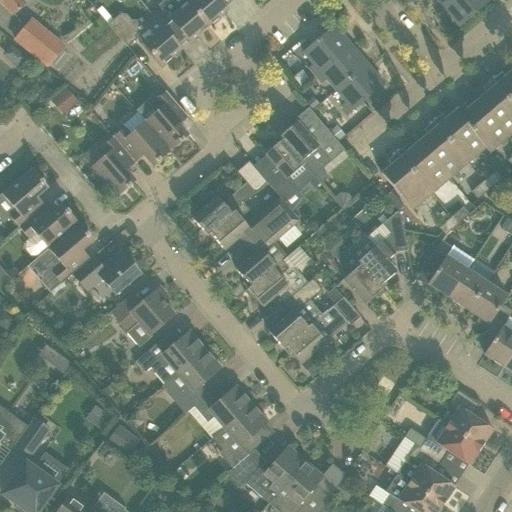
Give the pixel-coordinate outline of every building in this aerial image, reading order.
[(0,0),(0,2),(12,16),(26,4),(22,0),(0,0)] [(153,16),(154,17),(177,44),(185,37),(190,42),(209,26),(186,0),(164,0),(157,6),(160,10),(153,16)] [(186,0),(209,26),(228,10),(220,1),(220,0),(186,0)] [(452,0),(443,7),(460,27),(491,0),(452,0)] [(139,38),(119,15),(108,25),(127,47),(139,38)] [(141,41),(162,66),(181,50),(177,44),(154,17),(145,25),(151,32),(141,41)] [(315,76),(350,46),(333,26),(303,52),(313,64),(308,68),(315,76)] [(13,41),(47,69),(65,46),(48,32),(41,41),(24,27),(13,41)] [(5,51),(6,59),(17,68),(26,58),(10,44),(5,51)] [(350,46),(315,76),(321,84),(326,80),(336,92),(366,65),(350,46)] [(366,65),(336,92),(346,103),(341,107),(348,114),(383,85),(366,65)] [(511,104),(511,71),(505,77),(501,72),(491,80),(511,104)] [(486,93),(478,101),(508,136),(511,132),(511,104),(491,80),(482,88),(486,93)] [(66,89),(51,103),(63,116),(78,102),(66,89)] [(184,114),(166,92),(154,103),(151,99),(137,111),(145,122),(145,123),(170,152),(188,136),(175,121),(184,114)] [(312,97),(305,103),(311,111),(319,105),(312,97)] [(454,112),(485,148),(489,152),(508,136),(478,101),(468,108),(464,103),(454,112)] [(467,163),(485,148),(454,112),(446,119),(442,114),(432,122),(467,163)] [(310,171),(315,177),(320,183),(321,183),(327,178),(321,170),(331,161),(309,136),(297,122),(286,132),(283,129),(277,134),(280,138),(280,137),(309,172),(310,171)] [(427,135),(418,143),(449,178),(467,163),(432,122),(423,130),(427,135)] [(124,129),(113,139),(134,164),(134,163),(131,159),(138,153),(151,168),(170,152),(145,123),(129,136),(124,129)] [(329,132),(338,142),(345,136),(336,126),(329,132)] [(265,155),(279,171),(266,182),(267,183),(279,197),(283,202),(296,191),(297,193),(315,177),(310,171),(309,172),(280,137),(280,138),(277,134),(276,134),(279,137),(274,142),(276,145),(265,155)] [(133,164),(134,164),(113,139),(102,148),(108,154),(91,168),(117,198),(135,182),(122,167),(130,160),(133,164)] [(405,145),(396,153),(431,194),(449,178),(418,143),(409,150),(405,145)] [(391,166),(381,174),(412,210),(431,194),(396,153),(386,161),(391,166)] [(244,203),(244,202),(254,193),(267,183),(266,182),(248,162),(236,172),(246,183),(227,200),(228,201),(223,205),(216,197),(191,218),(201,230),(198,232),(204,239),(207,236),(207,237),(208,237),(207,236),(241,207),(240,206),(244,203)] [(221,168),(227,175),(234,169),(228,162),(221,168)] [(10,219),(18,228),(44,207),(44,206),(40,210),(34,202),(48,189),(32,169),(0,196),(0,219),(4,224),(10,219)] [(495,171),(471,192),(478,199),(502,179),(495,171)] [(315,177),(309,183),(314,189),(320,183),(315,177)] [(511,177),(503,185),(511,195),(511,177)] [(385,198),(397,212),(403,207),(391,193),(385,198)] [(333,199),(342,209),(352,200),(347,194),(339,194),(333,199)] [(256,224),(263,233),(289,209),(283,202),(279,197),(246,225),(240,219),(250,210),(244,203),(240,206),(241,207),(207,236),(208,237),(207,237),(212,242),(214,240),(224,251),(256,224)] [(47,249),(78,223),(62,205),(47,218),(41,211),(45,207),(44,207),(18,228),(28,240),(25,242),(24,250),(30,257),(38,257),(47,249)] [(463,207),(439,228),(445,236),(469,215),(463,207)] [(244,292),(247,290),(248,290),(282,261),(283,261),(286,259),(273,244),(299,221),(289,209),(263,233),(270,241),(235,270),(245,282),(242,284),(247,290),(244,292)] [(408,251),(404,231),(401,216),(397,212),(382,225),(367,237),(364,234),(346,249),(340,242),(340,243),(351,256),(352,256),(381,290),(381,289),(382,290),(387,285),(385,282),(396,272),(387,261),(396,253),(408,251)] [(72,275),(90,260),(82,250),(93,241),(78,223),(47,249),(60,264),(51,272),(61,284),(72,275)] [(453,246),(452,248),(441,241),(427,262),(437,269),(427,284),(448,298),(466,270),(473,260),(453,246)] [(342,280),(364,305),(375,295),(378,298),(384,293),(382,290),(381,289),(381,290),(352,256),(351,256),(340,243),(330,251),(339,263),(344,278),(342,280)] [(140,275),(120,251),(101,268),(92,258),(90,260),(72,275),(87,293),(103,279),(116,295),(140,275)] [(289,269),(283,261),(282,261),(248,290),(247,290),(244,292),(250,299),(253,296),(262,307),(277,295),(284,303),(290,299),(308,283),(293,266),(289,269)] [(466,270),(448,298),(468,311),(487,284),(466,270)] [(283,350),(283,349),(318,320),(317,319),(322,315),(310,300),(322,290),(313,279),(308,283),(290,299),(297,307),(268,332),(277,344),(275,346),(280,352),(283,350)] [(468,311),(489,325),(502,306),(507,297),(487,284),(468,311)] [(111,313),(128,333),(127,334),(138,346),(150,336),(174,315),(154,292),(139,305),(131,296),(111,313)] [(301,364),(326,343),(327,342),(319,333),(341,314),(333,305),(322,315),(317,319),(318,320),(283,349),(283,350),(288,355),(291,353),(301,364)] [(511,312),(502,306),(489,325),(485,329),(496,336),(483,355),(503,368),(511,354),(511,333),(502,327),(511,312)] [(151,368),(164,385),(204,350),(189,332),(166,352),(158,343),(147,352),(147,353),(136,362),(145,373),(151,368)] [(184,414),(194,406),(201,400),(221,383),(217,387),(209,377),(220,368),(204,350),(164,385),(166,387),(165,391),(184,414)] [(511,354),(503,368),(511,373),(511,354)] [(58,355),(51,364),(64,374),(71,364),(58,355)] [(313,355),(301,365),(311,378),(323,368),(313,355)] [(104,390),(108,396),(117,390),(112,383),(104,390)] [(236,387),(209,410),(201,400),(194,406),(207,422),(214,416),(224,428),(251,405),(236,387)] [(459,408),(447,425),(481,448),(493,430),(471,416),(479,405),(457,391),(450,402),(459,408)] [(254,450),(264,442),(256,432),(267,423),(251,405),(224,428),(213,438),(222,450),(218,454),(231,469),(254,450)] [(6,454),(7,455),(27,428),(0,408),(0,444),(9,450),(6,454)] [(140,425),(140,419),(135,413),(126,420),(134,430),(140,425)] [(34,420),(16,446),(30,456),(49,430),(34,420)] [(448,452),(469,466),(481,448),(447,425),(435,443),(427,437),(420,448),(441,462),(448,452)] [(139,441),(118,427),(107,443),(127,457),(139,441)] [(405,462),(397,474),(443,505),(455,487),(433,473),(441,462),(420,448),(414,444),(403,460),(405,462)] [(245,485),(263,500),(268,494),(273,498),(305,462),(287,447),(264,473),(259,469),(266,464),(254,450),(231,469),(227,473),(238,487),(240,485),(242,487),(245,485)] [(25,462),(2,495),(17,506),(15,508),(20,511),(37,511),(57,485),(25,462)] [(305,462),(273,498),(277,502),(278,511),(320,511),(330,497),(316,485),(322,478),(305,462)] [(187,478),(179,468),(171,475),(179,485),(187,478)] [(351,469),(344,480),(355,487),(360,481),(358,474),(351,469)] [(381,506),(390,511),(407,511),(410,509),(414,511),(438,511),(443,505),(397,474),(385,492),(389,494),(381,506)] [(355,489),(342,481),(332,494),(345,503),(355,489)] [(94,511),(86,506),(85,508),(69,496),(57,511),(94,511)]
